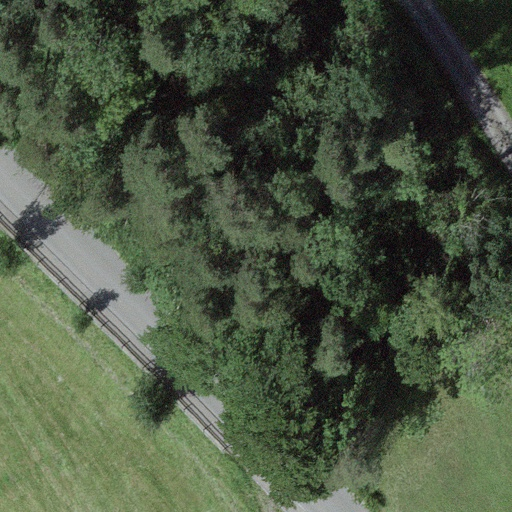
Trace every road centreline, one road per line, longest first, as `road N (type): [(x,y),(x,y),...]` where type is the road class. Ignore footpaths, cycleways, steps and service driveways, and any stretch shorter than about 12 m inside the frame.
road 1 (tertiary): [(333,511),(0,172)]
road 2 (unclassified): [(511,154),(409,0)]
